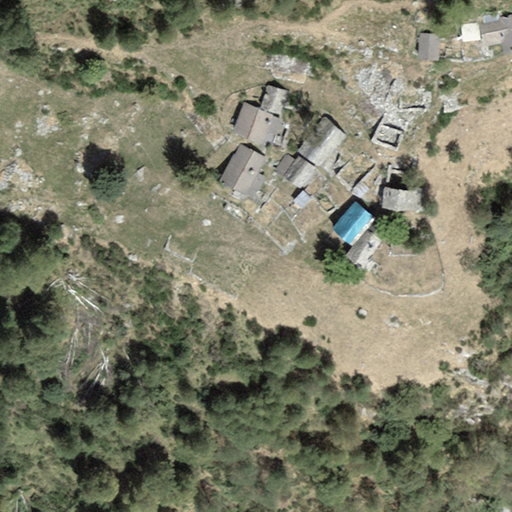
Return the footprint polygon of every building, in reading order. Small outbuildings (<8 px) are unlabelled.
[(511,17),(480,25),(485,45),(501,41),(503,51),(511,48),(511,17)] [(438,35),(419,35),(419,57),(438,57),(438,35)] [(285,91),(265,86),(259,107),(279,113),(285,91)] [(282,116),(243,103),(233,131),(265,142),(269,130),(276,133),(282,116)] [(346,137),(326,118),(299,148),(320,167),(346,137)] [(264,159),(239,146),(221,181),(246,194),(248,190),(256,194),(265,177),(257,173),(264,159)] [(314,168),(298,158),(296,161),(286,154),(274,172),(300,189),(314,168)] [(415,188),(384,186),(382,206),(414,208),(415,188)] [(375,219),(355,201),(332,227),(353,245),(367,227),(375,219)] [(367,227),(353,245),(346,253),(363,267),(385,241),(367,227)]
